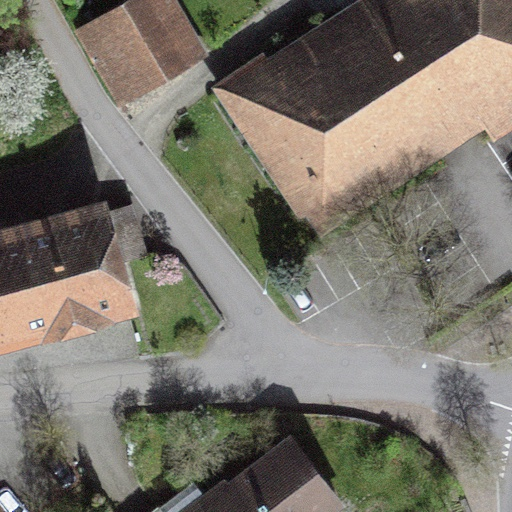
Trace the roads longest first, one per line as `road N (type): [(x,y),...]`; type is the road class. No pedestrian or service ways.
road 1 (residential): [(33,0),(90,97),(239,295),(273,369)]
road 2 (residential): [(0,393),(273,369)]
road 3 (residential): [(273,369),(412,378),(511,407)]
